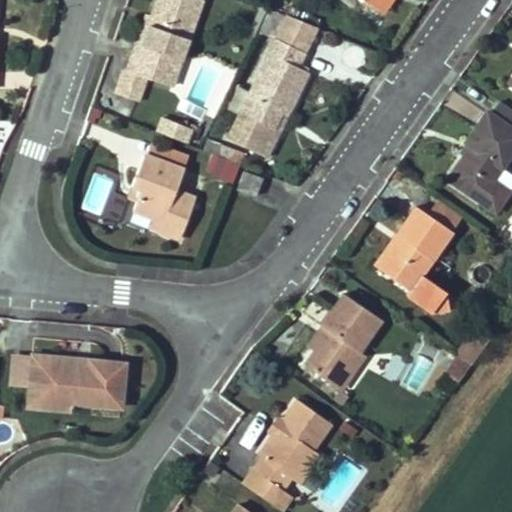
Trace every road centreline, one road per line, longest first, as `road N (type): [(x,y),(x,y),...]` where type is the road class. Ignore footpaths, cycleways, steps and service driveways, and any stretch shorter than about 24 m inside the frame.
road 1 (residential): [(266,322),(479,0)]
road 2 (residential): [(24,293),(97,0)]
road 3 (residential): [(72,511),(155,493),(266,322)]
road 4 (residential): [(24,293),(266,322)]
